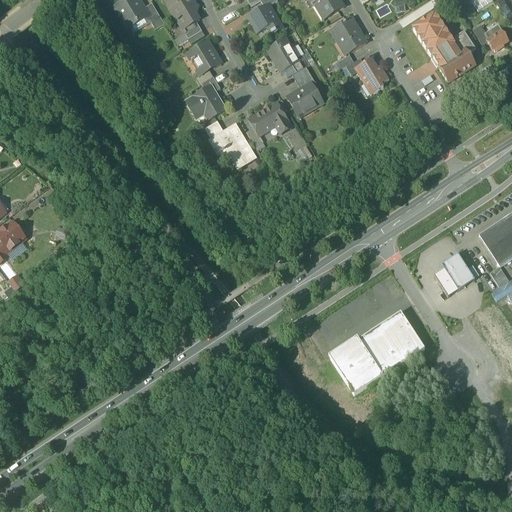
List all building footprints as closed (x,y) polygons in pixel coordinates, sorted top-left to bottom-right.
[(136,0),(130,0),(115,10),(124,25),(126,24),(130,30),(148,19),(136,0)] [(192,0),(167,0),(164,2),(178,25),(181,23),(186,31),(196,25),(199,23),(195,16),(197,10),(192,8),(193,4),(192,2),(193,1),(192,0)] [(265,0),(262,1),(260,2),(265,10),(269,8),(269,9),(278,4),(275,0),(265,0)] [(344,10),(337,0),(307,0),(313,8),(318,5),(326,20),(324,21),(324,22),(344,10)] [(478,12),(493,3),(491,0),(471,0),(471,1),(478,12)] [(511,7),(507,0),(504,0),(497,5),(510,26),(511,24),(511,7)] [(402,2),(393,5),(396,14),(405,12),(402,2)] [(157,17),(149,22),(156,33),(165,27),(152,6),(151,6),(157,17)] [(265,10),(248,20),(257,36),(268,30),(272,37),(277,35),(276,34),(282,31),(269,9),(269,8),(265,10)] [(454,46),(435,16),(413,31),(432,61),(433,60),(439,69),(438,69),(448,85),(476,68),(465,51),(459,55),(454,47),(454,46)] [(351,21),(331,33),(346,58),(366,46),(351,21)] [(196,25),(186,31),(188,34),(185,36),(188,42),(189,42),(201,34),(202,34),(196,25)] [(498,28),(485,37),(488,42),(486,43),(487,45),(493,54),(494,54),(495,55),(500,52),(499,51),(509,44),(502,33),(501,33),(498,28)] [(201,34),(189,42),(192,47),(205,39),(201,34)] [(483,35),(477,39),(483,48),(487,45),(486,43),(488,42),(485,37),(483,35)] [(286,43),(268,54),(273,63),(274,62),(281,74),(280,75),(281,75),(292,68),(299,64),(297,61),(286,43)] [(208,44),(187,57),(200,79),(210,74),(221,67),(208,44)] [(303,58),(297,61),(299,64),(292,68),(297,76),(306,70),(310,68),(303,58)] [(350,58),(336,67),(341,73),(346,70),(354,65),(350,58)] [(354,65),(346,70),(351,78),(356,75),(355,72),(364,67),(360,61),(354,65)] [(364,67),(355,72),(356,75),(364,88),(367,86),(374,96),(384,90),(382,87),(389,83),(380,68),(377,70),(372,61),(364,67)] [(297,76),(292,79),(299,89),(312,81),(306,70),(297,76)] [(210,74),(200,79),(195,81),(200,89),(202,87),(214,81),(210,74)] [(214,81),(202,87),(205,93),(211,89),(215,95),(220,92),(214,81)] [(311,87),(288,101),(299,120),(322,106),(311,87)] [(205,93),(202,95),(203,97),(188,106),(197,120),(203,116),(208,123),(226,113),(215,95),(211,89),(205,93)] [(277,107),(249,123),(254,131),(259,140),(260,139),(273,131),(271,129),(276,126),(282,136),(291,131),(277,107)] [(218,125),(205,132),(211,144),(224,136),(218,125)] [(224,136),(211,144),(219,156),(221,155),(222,156),(225,154),(225,153),(227,151),(239,171),(255,162),(235,129),(224,136)] [(259,140),(254,131),(246,136),(255,150),(264,146),(260,139),(259,140)] [(0,220),(6,216),(5,215),(8,212),(3,205),(0,207),(0,220)] [(511,216),(479,238),(500,270),(511,261),(511,216)] [(13,225),(0,235),(0,243),(2,246),(0,247),(0,250),(4,256),(8,254),(9,255),(15,250),(22,245),(26,242),(24,240),(18,232),(13,225)] [(27,238),(21,230),(18,232),(24,240),(27,238)] [(474,284),(458,258),(442,268),(458,293),(474,284)] [(509,284),(500,270),(490,276),(499,290),(509,284)] [(401,315),(359,343),(357,341),(329,359),(354,399),(425,353),(401,315)]
